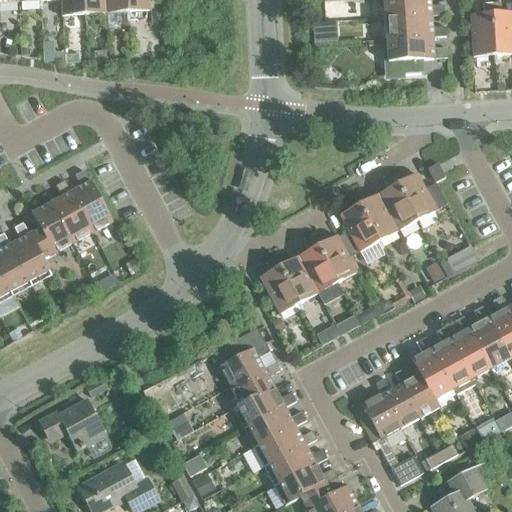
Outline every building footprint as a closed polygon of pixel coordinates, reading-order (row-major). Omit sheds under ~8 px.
[(60,0),(61,1),(60,1),(61,18),(83,16),(82,0),(60,0)] [(82,0),(83,16),(105,15),(104,0),(82,0)] [(104,0),(105,15),(127,14),(125,0),(104,0)] [(125,0),(127,14),(149,12),(148,0),(125,0)] [(382,0),(384,20),(426,17),(426,18),(430,18),(443,17),(442,7),(430,8),(429,0),(382,0)] [(500,4),(491,5),(494,57),(511,56),(511,15),(501,16),(500,4)] [(494,57),(491,5),(481,5),(482,17),(469,18),(471,59),(494,57)] [(384,20),(385,42),(427,39),(427,40),(432,39),(444,39),(444,28),(431,29),(430,18),(426,18),(426,17),(384,20)] [(322,24),(312,25),(312,36),(322,36),(322,24)] [(427,39),(385,42),(384,42),(385,64),(446,60),(445,50),(433,51),(432,39),(427,40),(427,39)] [(105,52),(93,53),(93,64),(105,63),(105,52)] [(79,55),(64,56),(64,66),(80,65),(79,55)] [(488,81),(483,87),(484,93),(494,92),(494,81),(488,81)] [(427,171),(434,185),(444,180),(437,166),(427,171)] [(79,188),(69,194),(72,197),(71,198),(91,235),(111,225),(82,172),(74,177),(79,188)] [(399,172),(391,177),(416,223),(435,212),(416,177),(404,183),(399,172)] [(388,192),(377,198),(397,233),(416,223),(391,177),(382,181),(388,192)] [(60,198),(50,204),(53,208),(52,208),(72,246),(91,235),(71,198),(72,197),(69,194),(64,183),(55,187),(60,198)] [(361,193),(353,197),(378,243),(397,233),(377,198),(367,203),(361,193)] [(346,233),(336,239),(347,260),(378,243),(353,197),(344,202),(350,212),(339,219),(346,233)] [(39,230),(28,236),(27,237),(41,263),(42,262),(72,246),(52,208),(53,208),(50,204),(30,215),(39,230)] [(19,241),(9,246),(11,250),(10,251),(28,284),(48,273),(42,262),(41,263),(27,237),(28,236),(22,225),(13,230),(19,241)] [(319,234),(311,239),(336,285),(355,275),(347,260),(336,239),(325,245),(319,234)] [(0,277),(9,295),(28,284),(10,251),(11,250),(9,246),(3,235),(0,236),(0,277)] [(297,260),(317,295),(322,306),(341,296),(336,285),(311,239),(302,243),(308,254),(297,260)] [(468,248),(446,260),(454,275),(476,263),(470,252),(468,248)] [(281,255),(273,259),(298,306),(317,295),(297,260),(287,266),(281,255)] [(298,306),(273,259),(265,264),(270,274),(259,281),(278,316),(298,306)] [(135,260),(124,266),(131,278),(141,272),(135,260)] [(438,269),(427,274),(433,285),(444,279),(438,269)] [(0,299),(9,295),(0,277),(0,299)] [(100,282),(94,285),(99,295),(105,291),(100,282)] [(419,287),(407,293),(414,306),(425,299),(419,287)] [(497,314),(487,319),(489,323),(489,324),(509,361),(511,359),(511,321),(508,313),(506,309),(500,298),(491,303),(497,314)] [(381,302),(377,305),(382,315),(392,309),(389,304),(381,302)] [(374,306),(354,317),(360,327),(380,316),(374,306)] [(478,324),(468,330),(470,334),(490,372),(509,361),(489,324),(489,323),(487,319),(481,308),(472,313),(478,324)] [(353,317),(334,327),(340,338),(358,328),(353,317)] [(459,335),(449,340),(451,344),(471,382),(490,372),(470,334),(468,330),(462,319),(453,324),(459,335)] [(279,320),(271,324),(276,335),(284,330),(279,320)] [(334,327),(315,338),(321,348),(340,338),(334,327)] [(440,345),(430,350),(432,354),(432,355),(452,392),(455,397),(474,387),(471,382),(451,344),(449,340),(443,329),(434,334),(440,345)] [(17,330),(9,335),(13,344),(22,339),(17,330)] [(410,361),(418,377),(419,376),(431,398),(432,398),(434,402),(452,392),(432,355),(432,354),(430,350),(424,339),(415,344),(421,355),(410,361)] [(219,370),(229,389),(263,371),(263,370),(257,360),(269,354),(264,345),(219,370)] [(229,389),(239,407),(240,408),(273,390),(267,379),(279,373),(274,364),(263,370),(263,371),(229,389)] [(393,376),(399,387),(400,386),(418,420),(438,409),(434,402),(432,398),(431,398),(419,376),(418,377),(408,382),(402,371),(393,376)] [(101,380),(85,389),(91,400),(107,392),(101,380)] [(374,386),(380,397),(381,397),(399,430),(418,420),(400,386),(399,387),(389,392),(383,381),(374,386)] [(132,389),(119,395),(123,402),(132,404),(139,401),(132,389)] [(236,410),(246,429),(280,411),(280,412),(284,410),(295,404),(290,395),(279,401),(273,390),(240,408),(239,407),(236,410)] [(381,397),(380,397),(370,403),(368,399),(359,403),(379,441),(399,430),(381,397)] [(62,430),(76,454),(105,438),(85,402),(57,418),(55,414),(37,424),(45,439),(62,430)] [(246,429),(256,448),(290,430),(290,431),(294,429),(305,423),(300,414),(289,420),(284,410),(280,412),(280,411),(246,429)] [(182,416),(166,424),(176,442),(192,434),(182,416)] [(481,426),(474,430),(482,444),(489,440),(481,426)] [(256,448),(267,467),(300,449),(301,450),(304,448),(316,442),(311,433),(300,439),(294,429),(290,431),(290,430),(256,448)] [(475,435),(460,443),(465,453),(481,445),(475,435)] [(379,451),(386,464),(394,459),(387,446),(379,451)] [(267,467),(277,486),(311,468),(311,469),(315,467),(326,461),(321,452),(310,458),(304,448),(301,450),(300,449),(267,467)] [(452,448),(438,455),(444,465),(457,457),(452,448)] [(438,455),(424,462),(430,472),(444,465),(438,455)] [(389,470),(399,488),(421,475),(411,458),(389,470)] [(77,490),(89,511),(101,511),(121,502),(122,505),(125,503),(130,511),(140,511),(157,503),(146,482),(134,489),(121,466),(77,490)] [(288,506),(299,500),(325,485),(325,486),(336,480),(331,471),(320,477),(315,467),(311,469),(311,468),(277,486),(288,506)] [(429,509),(430,511),(471,511),(467,502),(485,492),(472,469),(448,482),(455,495),(429,509)] [(206,476),(191,484),(199,499),(214,491),(206,476)] [(172,486),(181,504),(192,498),(183,480),(172,486)] [(299,500),(305,511),(348,511),(357,508),(346,488),(342,490),(336,480),(325,486),(325,485),(299,500)]
